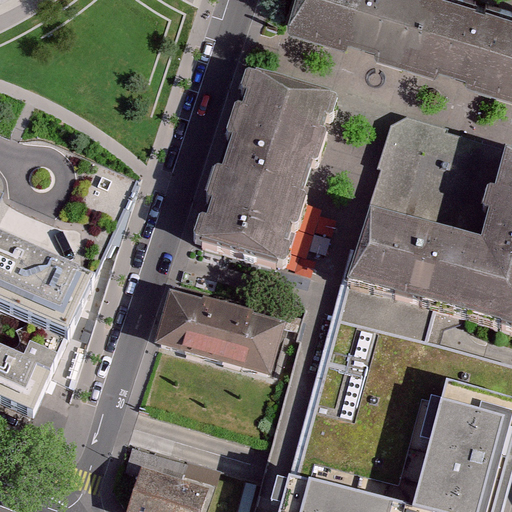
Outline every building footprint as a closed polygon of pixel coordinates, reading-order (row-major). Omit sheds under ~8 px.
[(411,0),(281,0),(274,24),(393,60),(411,0)] [(511,9),(476,0),(411,0),(393,60),(511,96),(511,9)] [(197,247),(290,273),(338,105),(273,86),(245,78),(197,247)] [(400,124),(375,217),(483,247),(507,152),(400,124)] [(375,217),(353,299),(431,320),(511,341),(511,153),(507,152),(483,247),(375,217)] [(0,243),(0,403),(34,419),(55,375),(0,349),(0,318),(64,347),(92,286),(0,243)] [(353,299),(292,495),(353,511),(371,511),(408,382),(495,406),(508,365),(426,341),(431,320),(353,299)] [(169,302),(154,356),(266,387),(281,333),(169,302)] [(353,511),(292,495),(286,494),(285,499),(281,511),(468,511),(500,408),(495,406),(408,382),(371,511),(353,511)] [(139,466),(125,511),(205,511),(212,488),(139,466)]
